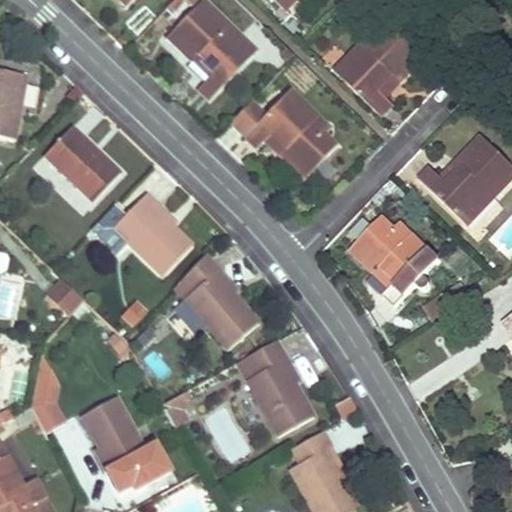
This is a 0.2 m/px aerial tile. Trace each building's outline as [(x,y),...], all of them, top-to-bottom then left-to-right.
[(115,0),(123,8),(131,0),(115,0)] [(174,0),(165,9),(172,16),(186,2),(191,7),(197,0),(174,0)] [(269,0),(280,10),(288,0),(269,0)] [(296,0),(288,0),(280,10),(283,13),(296,0)] [(227,27),(201,1),(165,38),(188,62),(195,55),(199,59),(197,61),(210,73),(205,78),(194,89),(207,101),(249,56),(224,31),(227,27)] [(422,58),(388,26),(376,38),(371,33),(332,73),(379,118),(391,105),(383,98),(375,90),(390,74),(398,83),(422,58)] [(195,55),(188,62),(205,78),(210,73),(197,61),(199,59),(195,55)] [(466,83),(455,72),(451,76),(462,87),(466,83)] [(398,83),(390,74),(375,90),(383,98),(398,83)] [(0,140),(11,143),(23,80),(0,75),(0,140)] [(300,104),(288,92),(277,103),(289,115),(300,104)] [(329,131),(300,104),(289,115),(277,103),(267,114),(254,101),(230,126),(256,150),(263,143),(270,136),(285,150),(278,157),(303,181),(335,147),(324,136),(329,131)] [(92,206),(118,177),(70,130),(43,160),(92,206)] [(285,150),(270,136),(263,143),(278,157),(285,150)] [(511,179),(511,167),(480,138),(456,163),(463,170),(459,174),(457,172),(445,184),(440,179),(429,169),(418,181),(463,224),(488,196),(492,201),(511,179)] [(463,170),(456,163),(440,179),(445,184),(457,172),(459,174),(463,170)] [(492,201),(488,196),(463,224),(467,228),(492,201)] [(160,279),(190,247),(172,230),(155,213),(159,209),(146,198),(112,233),(160,279)] [(159,209),(155,213),(172,230),(176,226),(159,209)] [(428,251),(399,223),(393,230),(381,219),(350,251),(375,276),(382,269),(396,283),(389,290),(383,296),(395,308),(427,274),(417,264),(428,251)] [(438,262),(428,251),(417,264),(427,274),(438,262)] [(231,293),(215,273),(220,269),(205,255),(180,281),(192,292),(184,298),(186,301),(209,330),(224,350),(257,326),(231,293)] [(231,293),(235,290),(220,269),(215,273),(231,293)] [(389,290),(396,283),(382,269),(375,276),(369,282),(383,296),(389,290)] [(66,318),(79,305),(58,285),(46,298),(66,318)] [(468,299),(460,286),(425,307),(432,320),(468,299)] [(135,330),(146,310),(130,301),(119,321),(135,330)] [(209,330),(186,301),(176,309),(198,338),(209,330)] [(284,361),(274,343),(244,360),(254,378),(245,384),(276,439),(310,419),(293,387),(279,364),(284,361)] [(141,361),(158,381),(170,372),(153,352),(141,361)] [(244,360),(235,365),(245,384),(254,378),(244,360)] [(279,364),(293,387),(297,384),(284,361),(279,364)] [(178,396),(158,407),(172,431),(184,423),(177,411),(185,407),(178,396)] [(132,462),(143,456),(113,404),(80,422),(95,449),(109,474),(105,477),(112,490),(138,475),(132,462)] [(0,427),(7,423),(19,417),(14,408),(0,415),(0,427)] [(33,421),(28,412),(19,417),(24,426),(33,421)] [(306,511),(355,511),(357,511),(325,454),(330,451),(321,434),(286,454),(295,470),(286,476),(306,511)] [(109,474),(95,449),(91,452),(105,477),(109,474)] [(21,490),(0,451),(0,511),(30,511),(43,504),(32,484),(21,490)]
